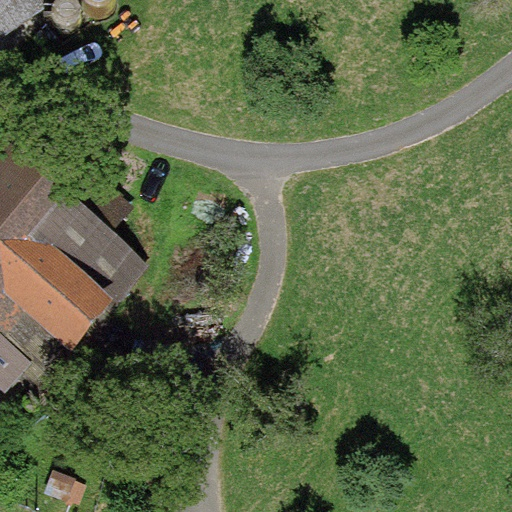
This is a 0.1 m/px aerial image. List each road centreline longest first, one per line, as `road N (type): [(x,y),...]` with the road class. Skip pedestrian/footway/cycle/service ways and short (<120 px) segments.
road 1 (residential): [(198,511),(279,283),(263,173)]
road 2 (residential): [(263,173),(0,106)]
road 3 (residential): [(511,76),(367,144),(263,173)]
